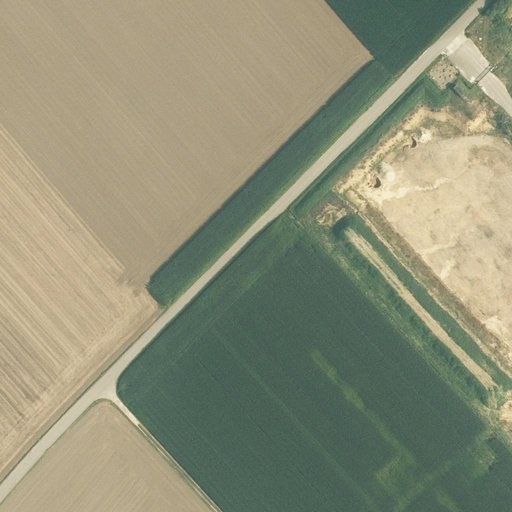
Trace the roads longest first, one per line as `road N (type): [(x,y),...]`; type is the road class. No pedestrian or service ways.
road 1 (tertiary): [(488,0),(0,497)]
road 2 (track): [(217,511),(103,384)]
